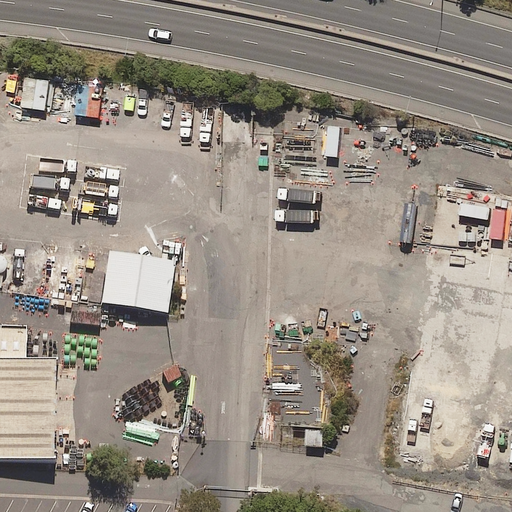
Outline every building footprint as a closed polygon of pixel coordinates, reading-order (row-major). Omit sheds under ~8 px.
[(511,224),(511,193),(430,182),(392,463),(511,479),(511,233),(510,234),(511,224)] [(178,262),(117,250),(108,296),(169,308),(178,262)] [(37,324),(0,324),(0,458),(58,458),(57,354),(37,354),(37,324)] [(304,344),(273,343),(271,418),(326,420),(327,396),(303,395),(304,344)] [(327,425),(308,425),(308,444),(327,443),(327,425)]
